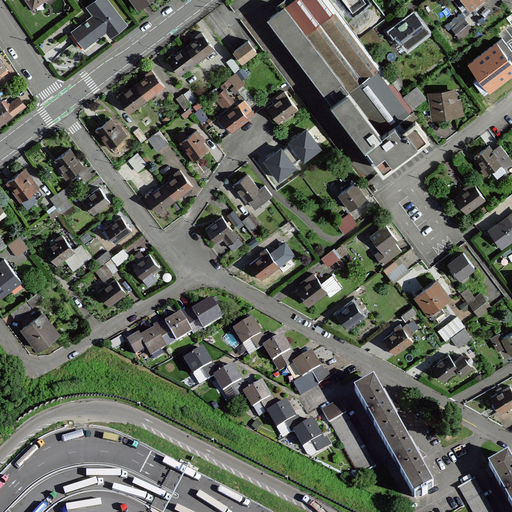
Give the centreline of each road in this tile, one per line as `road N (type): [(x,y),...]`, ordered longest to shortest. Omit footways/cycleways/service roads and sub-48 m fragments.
road 1 (unclassified): [(328,511),(108,409),(40,423),(0,457)]
road 2 (residential): [(195,270),(444,404)]
road 3 (residential): [(0,330),(20,357),(52,362),(166,296),(195,270)]
road 4 (residential): [(59,106),(170,252)]
road 5 (tertiary): [(59,106),(201,0)]
road 6 (residential): [(170,252),(255,132)]
road 7 (residential): [(511,101),(406,182)]
